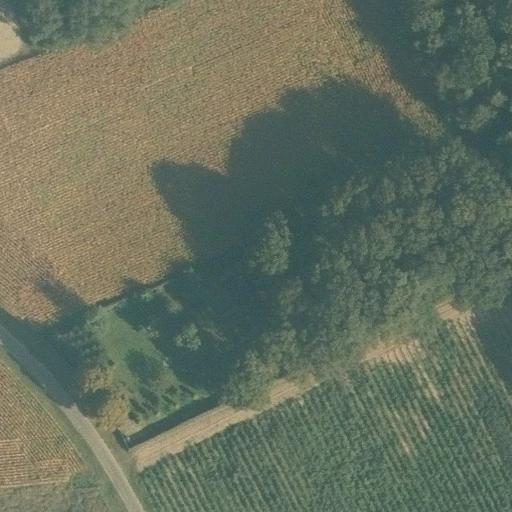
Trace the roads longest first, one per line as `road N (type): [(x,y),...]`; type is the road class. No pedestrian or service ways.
road 1 (track): [(400,0),(511,250)]
road 2 (unclassified): [(136,511),(36,365),(0,333)]
